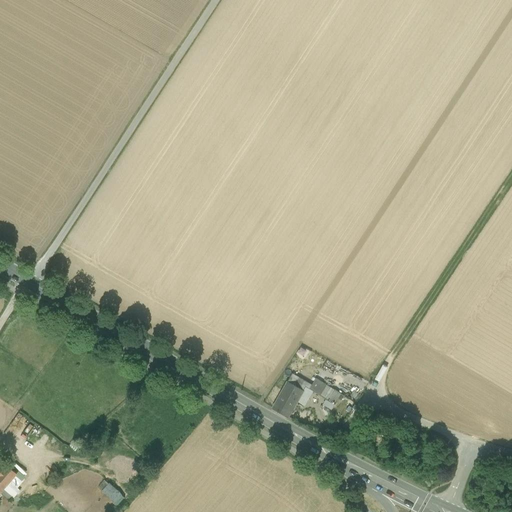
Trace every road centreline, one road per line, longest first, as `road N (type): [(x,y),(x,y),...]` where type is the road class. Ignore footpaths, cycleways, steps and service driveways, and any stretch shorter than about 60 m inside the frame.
road 1 (primary): [(26,284),(356,470)]
road 2 (residential): [(213,0),(26,284)]
road 3 (track): [(511,176),(392,356)]
